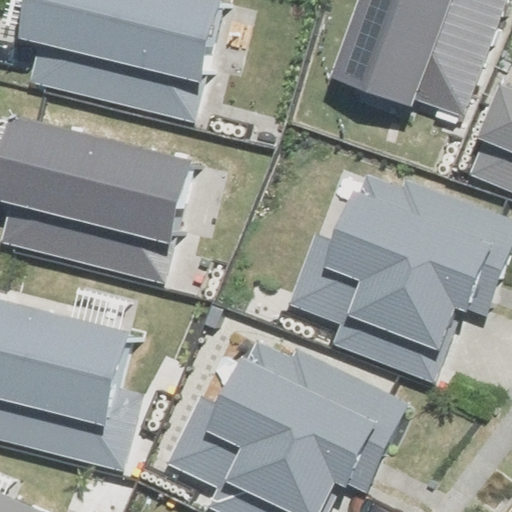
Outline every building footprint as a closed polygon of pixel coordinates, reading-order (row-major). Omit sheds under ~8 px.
[(47,0),(39,37),(51,40),(42,80),(204,117),(214,73),(222,75),(238,0),(47,0)] [(382,0),(358,65),(469,106),(509,0),(382,0)] [(511,97),(485,167),(511,177),(511,97)] [(32,110),(12,200),(23,203),(14,243),(176,280),(186,236),(193,237),(213,151),(32,110)] [(377,170),(346,257),(387,272),(363,338),(450,369),(475,299),(503,309),(511,285),(511,206),(415,172),(411,182),(377,170)] [(0,287),(0,425),(133,457),(150,386),(135,383),(149,322),(0,287)] [(267,337),(228,420),(268,438),(237,502),(258,511),(334,511),(353,475),(380,487),(423,396),(304,340),(298,352),(267,337)] [(0,496),(0,511),(72,511),(74,508),(8,482),(2,497),(0,496)]
